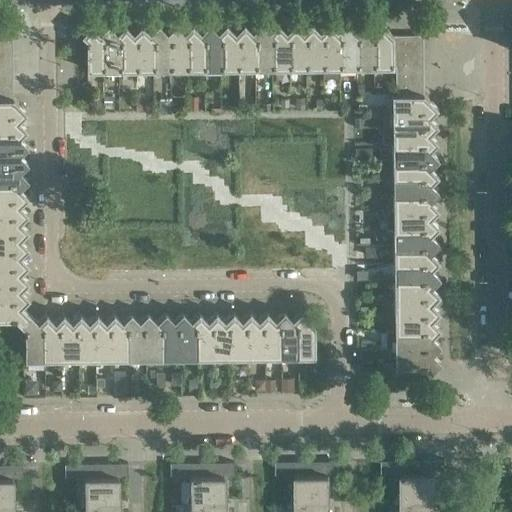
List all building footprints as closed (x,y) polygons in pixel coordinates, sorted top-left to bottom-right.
[(392,46),(392,34),(393,34),(378,20),(370,29),(376,35),(377,66),(393,65),(393,57),(392,46)] [(292,36),(286,30),(277,21),(269,30),(275,36),(275,67),(292,66),(292,36)] [(309,66),(309,35),(302,30),(294,21),(286,30),(292,36),(292,66),(309,66)] [(326,66),(326,35),(319,29),(311,21),(302,30),(309,35),(309,66),(326,66)] [(342,35),(336,29),(328,21),(319,29),(326,35),(326,66),(343,66),(342,35)] [(360,66),(359,35),(353,29),(345,21),(336,29),(342,35),(343,66),(360,66)] [(377,66),(376,35),(370,29),(362,21),(353,29),(359,35),(360,66),(377,66)] [(207,67),(206,37),(200,31),(192,22),(183,31),(190,37),(190,68),(207,67)] [(223,36),(217,30),(209,22),(200,31),(206,37),(207,67),(224,67),(223,36)] [(241,67),(240,36),(234,30),(226,22),(217,30),(223,36),(224,67),(241,67)] [(258,67),(258,36),(252,30),(243,22),(234,30),(240,36),(241,67),(258,67)] [(275,67),(275,36),(269,30),(260,22),(252,30),(258,36),(258,67),(275,67)] [(105,38),(99,32),(90,23),(81,33),(86,38),(86,69),(105,69),(105,38)] [(122,68),(122,38),(116,32),(107,23),(99,32),(105,38),(105,69),(122,68)] [(139,68),(139,37),(133,31),(124,23),(116,32),(122,38),(122,68),(139,68)] [(156,37),(150,31),(141,23),(133,31),(139,37),(139,68),(156,68),(156,37)] [(173,68),(173,37),(166,31),(158,23),(150,31),(156,37),(156,68),(173,68)] [(190,68),(190,37),(183,31),(175,23),(166,31),(173,37),(173,68),(190,68)] [(423,46),(422,34),(393,34),(392,34),(392,46),(423,46)] [(0,50),(12,50),(12,38),(0,38),(0,50)] [(423,57),(423,46),(392,46),(393,57),(423,57)] [(0,61),(12,62),(12,50),(0,50),(0,61)] [(423,69),(423,57),(393,57),(393,65),(395,65),(395,69),(423,69)] [(0,73),(12,73),(12,62),(0,61),(0,73)] [(423,81),(423,69),(395,69),(396,81),(423,81)] [(0,84),(12,85),(12,73),(0,73),(0,84)] [(423,92),(423,83),(423,81),(396,81),(396,92),(423,92)] [(12,97),(12,85),(0,84),(0,96),(12,97)] [(423,92),(396,92),(392,92),(392,109),(423,109),(429,115),(437,106),(423,92)] [(27,110),(12,97),(0,96),(0,113),(13,113),(19,119),(27,110)] [(101,106),(100,97),(91,97),(91,106),(101,106)] [(200,108),(200,100),(188,100),(188,108),(200,108)] [(437,123),(429,115),(423,109),(392,109),(392,126),(423,126),(429,132),(437,123)] [(27,127),(19,119),(13,113),(0,113),(0,130),(13,130),(19,136),(27,127)] [(438,140),(429,132),(423,126),(392,126),(392,143),(423,142),(429,148),(438,140)] [(27,144),(19,136),(13,130),(0,130),(0,146),(13,147),(19,153),(27,144)] [(438,157),(429,148),(423,142),(392,143),(393,160),(424,159),(429,165),(438,157)] [(27,161),(19,153),(13,147),(0,146),(0,163),(13,164),(19,170),(27,161)] [(367,146),(355,146),(355,157),(367,157),(367,146)] [(438,174),(429,165),(424,159),(393,160),(393,177),(424,176),(430,182),(438,174)] [(28,178),(19,170),(13,164),(0,163),(0,180),(13,181),(19,187),(28,178)] [(438,190),(430,182),(424,176),(393,177),(393,194),(424,193),(430,199),(438,190)] [(28,195),(19,187),(13,181),(0,180),(0,197),(13,198),(19,203),(28,195)] [(438,207),(430,199),(424,193),(393,194),(393,210),(424,210),(430,216),(438,207)] [(28,212),(19,203),(13,198),(0,197),(0,214),(14,214),(20,220),(28,212)] [(438,224),(430,216),(424,210),(393,210),(393,227),(424,227),(430,233),(438,224)] [(28,229),(20,220),(14,214),(0,214),(0,231),(14,231),(20,237),(28,229)] [(439,242),(430,233),(424,227),(393,227),(394,245),(424,245),(430,251),(439,242)] [(28,246),(20,237),(14,231),(0,231),(0,248),(14,248),(20,254),(28,246)] [(439,259),(430,251),(424,245),(394,245),(394,262),(425,262),(431,267),(439,259)] [(28,262),(20,254),(14,248),(0,248),(0,265),(14,265),(20,271),(28,262)] [(439,276),(431,267),(425,262),(394,262),(394,279),(425,278),(431,284),(439,276)] [(29,279),(20,271),(14,265),(0,265),(0,282),(14,282),(20,288),(29,279)] [(439,293),(431,284),(425,278),(394,279),(394,296),(425,295),(431,301),(439,293)] [(29,296),(20,288),(14,282),(0,282),(0,298),(15,299),(20,305),(29,296)] [(439,310),(436,306),(431,301),(425,295),(394,296),(394,313),(425,312),(431,318),(439,310)] [(29,313),(20,305),(15,299),(0,298),(0,317),(15,317),(20,322),(29,313)] [(230,356),(230,325),(224,319),(215,310),(207,319),(213,325),(214,356),(230,356)] [(247,325),(241,319),(232,310),(224,319),(230,325),(230,356),(247,355),(247,325)] [(264,355),(264,324),(258,318),(249,310),(241,319),(247,325),(247,355),(264,355)] [(281,324),(275,318),(266,310),(258,318),(264,324),(264,355),(281,355),(281,324)] [(298,324),(291,318),(283,310),(275,318),(281,324),(281,355),(298,355),(298,324)] [(314,355),(314,325),(314,324),(300,310),(291,318),(298,324),(298,355),(314,355)] [(145,357),(145,326),(138,320),(130,311),(122,320),(128,326),(128,357),(145,357)] [(162,326),(155,319),(147,311),(138,320),(145,326),(145,357),(162,356),(162,326)] [(179,325),(173,319),(165,311),(155,319),(162,326),(162,356),(180,356),(179,325)] [(196,325),(190,319),(182,311),(173,319),(179,325),(180,356),(197,356),(196,325)] [(213,325),(207,319),(198,311),(190,319),(196,325),(197,356),(214,356),(213,325)] [(61,357),(60,327),(54,321),(46,312),(37,321),(43,327),(44,358),(61,357)] [(77,326),(71,320),(62,312),(54,321),(60,327),(61,357),(78,357),(77,326)] [(94,326),(88,320),(79,312),(71,320),(77,326),(78,357),(94,357),(94,326)] [(111,357),(111,326),(105,320),(96,312),(88,320),(94,326),(94,357),(111,357)] [(128,326),(122,320),(113,312),(105,320),(111,326),(111,357),(128,357),(128,326)] [(440,326),(431,318),(425,312),(394,313),(394,329),(425,329),(431,335),(440,326)] [(43,327),(37,321),(29,313),(20,322),(25,327),(25,358),(44,358),(43,327)] [(440,343),(431,335),(425,329),(394,329),(395,346),(426,346),(432,352),(440,343)] [(440,360),(432,352),(426,346),(395,346),(395,365),(426,365),(431,370),(440,360)] [(274,389),(274,379),(266,379),(266,389),(274,389)] [(61,389),(61,380),(52,380),(52,389),(61,389)] [(34,391),(34,383),(24,383),(24,391),(34,391)] [(445,472),(445,458),(411,459),(411,472),(435,472),(445,472)] [(339,473),(339,459),(305,460),(305,473),(329,473),(339,473)] [(411,472),(411,459),(381,459),(381,472),(401,472),(411,472)] [(233,474),(233,460),(200,461),(200,474),(223,474),(233,474)] [(305,473),(305,460),(276,460),(276,473),(295,473),(305,473)] [(200,474),(200,461),(170,461),(170,474),(190,474),(200,474)] [(94,475),(94,462),(64,462),(64,475),(84,475),(94,475)] [(128,475),(128,462),(94,462),(94,475),(118,475),(128,475)] [(22,476),(22,463),(0,463),(0,476),(12,476),(22,476)] [(434,511),(435,499),(435,472),(411,472),(401,472),(401,511),(434,511)] [(329,511),(329,500),(329,473),(305,473),(295,473),(295,511),(329,511)] [(223,511),(224,500),(223,474),(200,474),(190,474),(190,511),(223,511)] [(118,511),(118,501),(118,475),(94,475),(84,475),(84,511),(118,511)] [(0,511),(12,511),(12,502),(12,476),(0,476),(0,511)]
